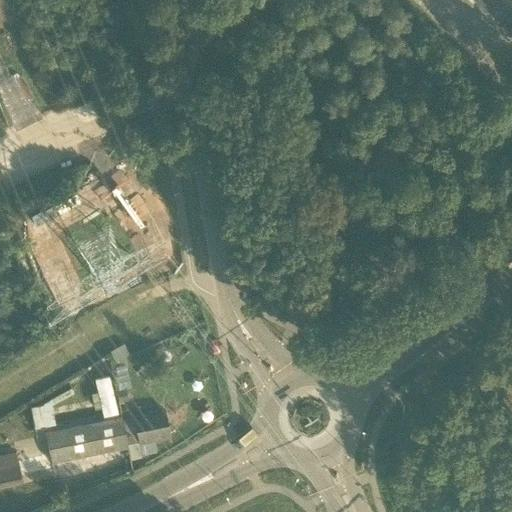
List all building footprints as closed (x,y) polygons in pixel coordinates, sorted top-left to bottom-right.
[(511,0),(478,0),(511,30),(511,0)] [(94,377),(104,416),(119,412),(109,373),(94,377)] [(55,424),(52,405),(51,403),(44,404),(31,407),(35,428),(55,424)] [(134,417),(135,422),(139,442),(171,435),(166,411),(134,417)] [(133,468),(128,447),(122,418),(46,433),(57,484),(133,468)] [(0,456),(0,488),(25,483),(23,475),(53,469),(49,452),(18,458),(17,453),(0,456)]
